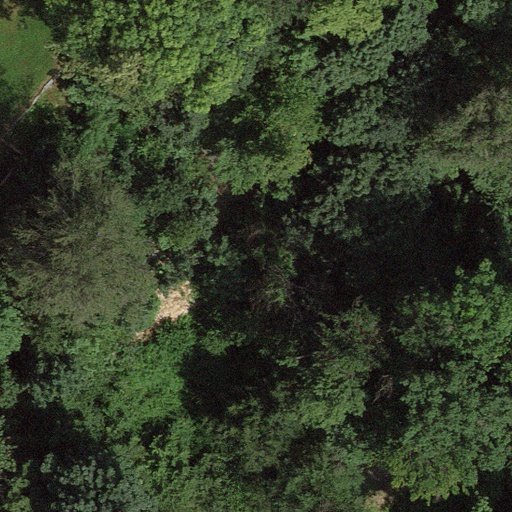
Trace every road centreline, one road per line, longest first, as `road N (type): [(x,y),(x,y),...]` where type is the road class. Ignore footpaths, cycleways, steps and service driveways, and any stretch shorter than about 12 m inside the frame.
road 1 (unclassified): [(511,361),(391,457),(345,445),(330,376),(442,163),(511,75)]
road 2 (unclassified): [(270,0),(199,122),(222,175),(301,126),(381,17),(408,0)]
